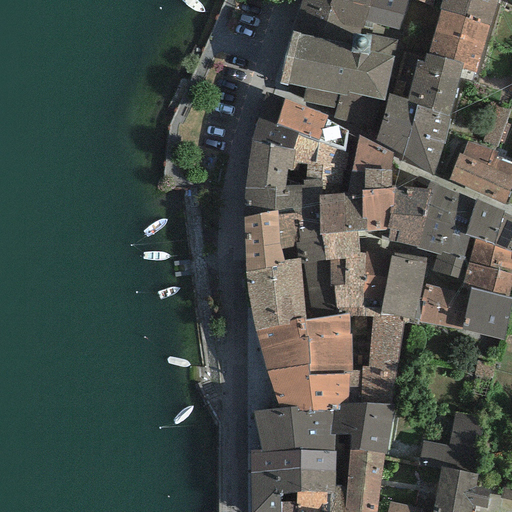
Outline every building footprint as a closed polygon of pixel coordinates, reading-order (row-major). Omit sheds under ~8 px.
[(302,0),(292,31),(350,44),(352,34),(360,35),(365,21),(398,30),(407,0),(302,0)] [(489,26),(496,0),(442,0),(440,10),(489,26)] [(476,74),(489,26),(440,10),(428,54),(464,64),(462,70),(476,74)] [(360,35),(352,34),(350,44),(292,31),(279,83),(305,87),(302,101),(337,108),(334,119),(378,128),(384,102),(386,93),(397,41),(365,33),(365,35),(360,35)] [(462,70),(464,64),(428,54),(425,54),(422,63),(417,61),(408,100),(407,104),(416,106),(449,115),(462,70)] [(392,157),(401,162),(416,106),(407,104),(408,100),(386,93),(384,102),(378,128),(374,143),(392,153),(392,157)] [(327,116),(284,100),(275,125),(298,133),(343,150),(347,132),(324,120),(327,116)] [(497,146),(509,109),(495,104),(483,141),(497,146)] [(433,175),(449,115),(416,106),(401,162),(433,175)] [(275,125),(256,118),(251,142),(295,151),(292,163),(322,167),(345,170),(349,154),(343,150),(298,133),(275,125)] [(391,163),(392,157),(392,153),(374,143),(369,141),(358,135),(350,171),(365,173),(363,190),(391,188),(391,171),(391,163)] [(461,155),(458,154),(447,179),(504,203),(511,184),(511,177),(511,174),(511,164),(495,158),(497,154),(467,141),(461,155)] [(345,170),(322,167),(292,163),(295,151),(251,142),(242,217),(277,211),(277,214),(319,212),(320,195),(343,194),(345,170)] [(475,200),(429,181),(425,189),(430,190),(423,217),(465,231),(475,200)] [(395,187),(391,188),(363,190),(361,190),(361,219),(366,219),(366,231),(386,231),(388,214),(389,208),(393,208),(395,187)] [(425,189),(395,187),(393,208),(389,208),(388,214),(386,231),(390,231),(388,241),(417,248),(423,217),(430,190),(425,189)] [(361,190),(343,194),(320,195),(319,212),(319,235),(321,235),(358,232),(366,231),(366,219),(361,219),(361,190)] [(503,212),(504,211),(475,200),(465,231),(464,234),(474,238),(493,245),(503,212)] [(277,214),(277,211),(242,217),(244,261),(244,272),(282,264),(282,262),(282,255),(277,214)] [(319,235),(319,212),(277,214),(282,255),(282,262),(299,259),(300,264),(324,261),(323,251),(321,235),(319,235)] [(511,216),(503,212),(493,245),(511,252),(511,216)] [(465,231),(423,217),(417,248),(436,253),(428,285),(459,292),(461,283),(474,238),(464,234),(465,231)] [(358,248),(358,232),(321,235),(323,251),(324,261),(300,264),(305,319),(348,313),(349,318),(364,317),(365,254),(360,254),(358,248)] [(508,295),(511,277),(511,252),(493,245),(474,238),(461,283),(508,295)] [(392,252),(366,251),(365,254),(364,317),(372,317),(379,317),(380,313),(392,252)] [(429,259),(392,252),(380,313),(403,317),(417,320),(424,284),(429,259)] [(299,259),(282,262),(282,264),(244,272),(255,331),(305,319),(300,264),(299,259)] [(428,285),(424,284),(417,320),(461,329),(469,295),(459,292),(428,285)] [(511,303),(511,299),(470,289),(469,295),(461,329),(503,340),(511,303)] [(305,319),(255,331),(267,372),(307,364),(309,372),(348,371),(351,371),(349,318),(348,313),(305,319)] [(392,405),(403,317),(380,313),(379,317),(372,317),(368,367),(361,367),(361,371),(351,371),(348,371),(348,403),(392,405)] [(348,403),(348,371),(309,372),(307,364),(267,372),(279,409),(297,407),(297,412),(332,411),(333,404),(348,403)] [(392,405),(348,403),(333,404),(332,411),(330,435),(335,435),(350,436),(348,450),(383,454),(385,454),(392,405)] [(270,410),(252,411),(260,451),(273,450),(299,451),(335,452),(335,435),(330,435),(332,411),(297,412),(297,407),(279,409),(270,410)] [(487,419),(454,413),(447,446),(423,441),(419,463),(439,467),(477,474),(487,419)] [(260,451),(249,451),(250,511),(279,511),(280,502),(280,492),(296,491),(299,491),(299,451),(273,450),(260,451)] [(375,511),(383,454),(348,450),(347,485),(335,485),(335,491),(326,492),(326,511),(375,511)] [(335,452),(299,451),(299,491),(326,492),(335,491),(335,485),(335,452)] [(477,474),(439,467),(430,511),(470,511),(472,505),(486,508),(489,490),(475,487),(477,474)] [(501,499),(511,501),(511,479),(505,478),(501,499)] [(326,511),(326,492),(299,491),(296,491),(296,502),(280,502),(279,511),(326,511)] [(420,511),(422,509),(389,502),(386,511),(420,511)]
